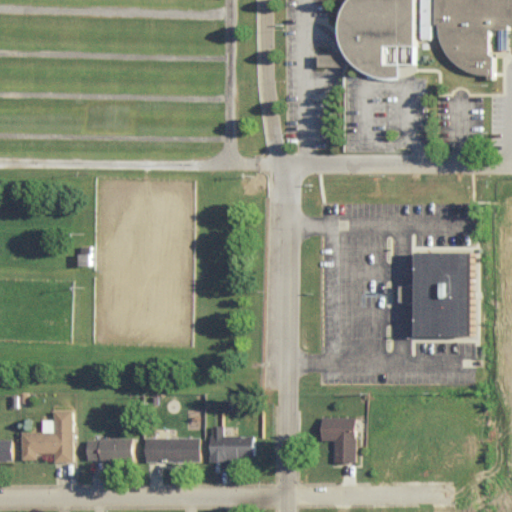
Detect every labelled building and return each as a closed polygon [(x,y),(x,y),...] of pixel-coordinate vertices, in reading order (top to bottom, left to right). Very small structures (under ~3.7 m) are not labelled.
[(511,0),(511,23),(500,29),(493,26),(493,51),(497,57),(496,72),(484,71),(466,66),(458,60),(450,52),(442,37),(438,17),(438,0),(511,0)] [(433,37),(433,26),(423,27),(424,37),(433,37)] [(321,64),(346,65),(346,53),(321,52),(321,64)] [(492,222),(511,222),(511,388),(491,388),(492,222)] [(93,263),(94,245),(82,245),(81,263),(93,263)] [(422,334),(477,335),(478,251),(422,250),(422,284),(402,284),(402,300),(422,300),(422,334)] [(24,429),(24,457),(39,457),(39,450),(56,450),(56,459),(75,458),(75,407),(56,408),(56,416),(44,416),(44,429),(24,429)] [(335,459),(357,459),(358,415),(324,414),(323,437),(336,438),(335,459)] [(256,433),(225,432),(225,423),(213,423),(212,460),(239,460),(239,455),(255,455),(256,433)] [(89,436),(90,458),(135,456),(135,435),(89,436)] [(148,459),(202,458),(202,435),(148,435),(148,459)] [(0,458),(14,459),(14,437),(0,436),(0,458)]
